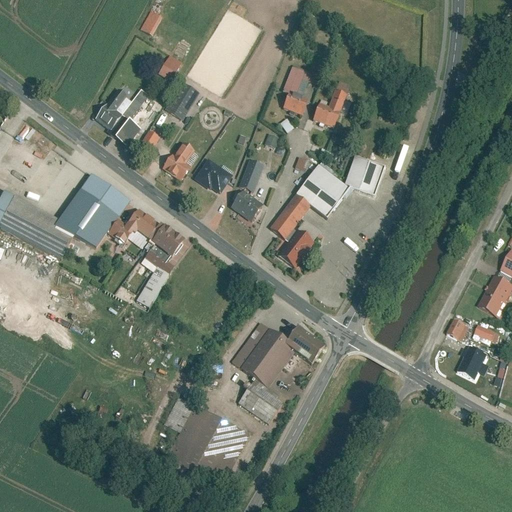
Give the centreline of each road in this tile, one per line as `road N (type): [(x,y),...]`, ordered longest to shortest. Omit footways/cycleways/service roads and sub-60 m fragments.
road 1 (tertiary): [(0,76),(250,265)]
road 2 (tertiary): [(450,79),(422,176),(345,336)]
road 3 (unclassified): [(414,376),(511,184)]
road 4 (tertiary): [(249,511),(345,336)]
road 5 (unclassified): [(414,376),(333,511)]
road 6 (residential): [(250,265),(297,144)]
